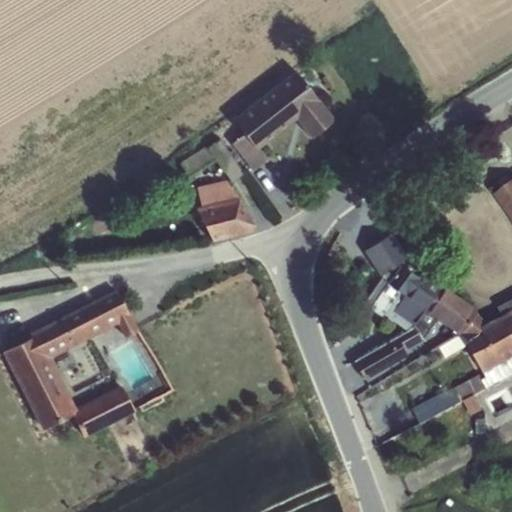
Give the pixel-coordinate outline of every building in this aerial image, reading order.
[(271,157),(262,145),(297,118),(313,138),(338,118),(297,65),(222,123),(257,167),(271,157)] [(213,144),(232,176),(242,170),(223,138),(213,144)] [(237,173),(196,186),(213,241),(253,229),(237,173)] [(511,180),(495,192),(511,216),(511,180)] [(397,328),(442,297),(394,229),(366,249),(387,281),(372,291),(397,328)] [(481,309),(447,286),(429,311),(469,338),(484,373),(464,382),(481,421),(491,407),(486,395),(494,383),(511,375),(511,309),(486,320),(481,309)] [(124,383),(77,404),(55,353),(133,318),(120,291),(4,342),(42,429),(76,414),(85,435),(137,412),(124,383)] [(364,376),(428,347),(420,329),(356,357),(364,376)] [(423,421),(461,403),(454,388),(416,405),(423,421)]
